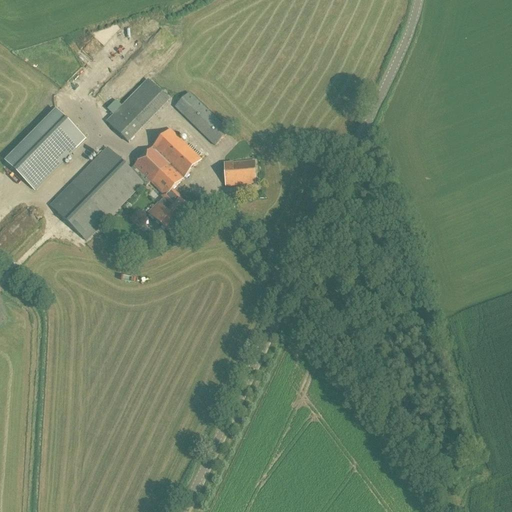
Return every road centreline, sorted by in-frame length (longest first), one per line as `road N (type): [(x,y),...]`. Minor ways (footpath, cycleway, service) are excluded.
road 1 (tertiary): [(290,296),(419,0)]
road 2 (tertiary): [(187,511),(290,296)]
road 3 (unclassified): [(290,296),(209,190)]
